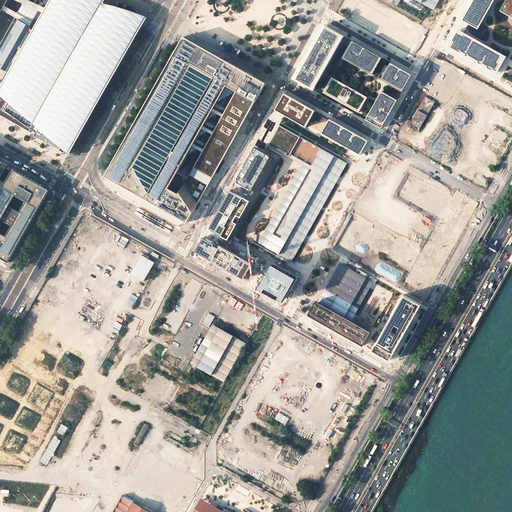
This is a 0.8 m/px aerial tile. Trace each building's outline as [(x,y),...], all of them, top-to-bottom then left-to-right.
[(0,0),(0,16),(4,9),(9,0),(0,0)] [(26,0),(17,16),(20,17),(21,15),(22,16),(29,3),(34,6),(36,0),(26,0)] [(91,12),(97,1),(96,0),(45,0),(41,9),(80,31),(82,27),(90,12),(91,12)] [(145,19),(102,0),(96,0),(97,1),(113,10),(117,9),(120,9),(122,10),(126,11),(129,13),(132,16),(134,19),(135,22),(136,26),(136,30),(136,33),(135,37),(145,19)] [(413,0),(420,4),(424,6),(429,9),(434,0),(413,0)] [(434,0),(429,9),(433,11),(439,0),(434,0)] [(473,0),(470,5),(462,20),(469,24),(478,29),(481,24),(494,0),(473,0)] [(511,0),(505,0),(499,11),(509,16),(511,18),(511,0)] [(97,28),(97,27),(98,25),(98,23),(99,21),(101,18),(102,16),(103,15),(104,14),(106,13),(109,11),(113,10),(97,1),(91,12),(90,12),(82,27),(99,37),(99,36),(98,34),(98,32),(97,30),(97,28)] [(357,19),(364,6),(359,3),(351,16),(357,19)] [(103,42),(102,41),(101,39),(99,37),(82,27),(80,31),(41,9),(33,23),(116,70),(133,40),(131,42),(130,43),(129,44),(127,45),(125,46),(124,47),(122,47),(120,48),(118,48),(116,48),(114,48),(113,48),(109,46),(107,46),(106,45),(104,43),(103,42)] [(134,39),(135,37),(136,33),(136,30),(136,26),(135,22),(134,19),(132,16),(129,13),(126,11),(122,10),(120,9),(117,9),(113,10),(109,11),(106,13),(104,14),(103,15),(102,16),(101,18),(99,21),(98,23),(98,25),(97,27),(97,28),(97,30),(98,32),(98,34),(99,36),(99,37),(101,39),(102,41),(103,42),(104,43),(106,45),(107,46),(109,46),(113,48),(114,48),(116,48),(118,48),(120,48),(122,47),(124,47),(125,46),(127,45),(129,44),(130,43),(131,42),(133,40),(134,39)] [(371,10),(365,24),(376,29),(379,23),(382,24),(386,17),(371,10)] [(0,115),(30,132),(33,127),(42,132),(39,137),(61,150),(64,145),(71,149),(116,70),(33,23),(29,21),(28,24),(19,19),(0,51),(0,115)] [(324,26),(294,79),(313,90),(343,37),(324,26)] [(463,33),(459,31),(450,48),(496,73),(505,56),(500,53),(498,52),(489,47),(463,33)] [(125,142),(105,176),(120,185),(169,212),(187,222),(193,213),(198,203),(208,186),(218,168),(246,118),(256,100),(266,83),(230,62),(213,53),(207,50),(200,45),(184,37),(175,53),(165,71),(160,78),(134,125),(125,142)] [(373,75),(382,58),(352,41),(343,58),(373,75)] [(401,92),(410,75),(390,63),(379,80),(401,92)] [(357,111),(358,112),(359,111),(358,110),(361,105),(362,106),(363,104),(362,103),(365,98),(366,99),(367,97),(365,96),(365,97),(360,95),(361,94),(359,93),(358,93),(353,91),(354,90),(352,89),(351,90),(346,87),(347,86),(345,85),(345,86),(340,83),(340,82),(338,81),(338,82),(333,79),(333,78),(332,77),(331,79),(332,79),(329,85),(328,84),(327,86),(328,86),(325,91),(324,91),(323,92),(325,93),(325,92),(330,95),(330,96),(331,97),(332,96),(337,99),(337,100),(338,101),(339,100),(344,103),(343,104),(345,105),(345,104),(351,107),(350,108),(352,109),(353,108),(357,111)] [(366,119),(381,128),(397,100),(382,92),(366,119)] [(315,111),(284,93),(275,110),(306,127),(315,111)] [(425,96),(409,125),(419,130),(435,102),(425,96)] [(483,122),(504,134),(511,120),(491,109),(483,122)] [(368,141),(330,119),(322,133),(360,155),(368,141)] [(306,167),(318,147),(278,125),(267,145),(302,164),(306,167)] [(263,152),(255,147),(235,182),(252,191),(271,156),(263,152)] [(263,245),(288,259),(343,161),(318,147),(306,167),(263,245)] [(403,161),(388,152),(361,200),(377,208),(403,161)] [(343,161),(288,259),(293,261),(294,260),(347,163),(343,161)] [(263,245),(306,167),(302,164),(258,243),(263,245)] [(42,185),(8,165),(0,179),(0,180),(6,183),(0,193),(0,257),(9,262),(45,198),(43,197),(44,195),(43,191),(43,188),(40,187),(42,185)] [(441,193),(410,176),(400,195),(430,212),(441,193)] [(269,190),(263,187),(260,193),(266,196),(269,190)] [(249,201),(231,191),(209,229),(228,240),(237,223),(229,219),(233,212),(240,216),(249,201)] [(477,203),(457,191),(434,232),(455,244),(470,218),(477,203)] [(351,218),(337,243),(361,257),(375,232),(351,218)] [(404,234),(396,246),(402,250),(410,238),(404,234)] [(244,278),(252,264),(204,238),(197,251),(244,278)] [(451,252),(430,240),(406,282),(427,293),(451,252)] [(293,274),(273,263),(261,284),(266,287),(265,289),(279,297),(280,295),(286,298),(295,280),(291,278),(293,274)] [(322,305),(347,319),(369,279),(344,265),(322,305)] [(366,347),(390,360),(421,304),(397,291),(366,347)] [(241,308),(244,301),(233,294),(229,301),(241,308)] [(322,305),(322,304),(315,318),(364,345),(371,332),(351,321),(347,319),(322,305)] [(242,340),(216,326),(194,365),(221,380),(242,340)] [(9,452),(29,463),(59,403),(55,401),(52,401),(46,413),(45,406),(44,404),(41,403),(38,397),(34,395),(34,390),(32,393),(25,389),(20,389),(18,384),(12,381),(15,387),(14,388),(12,389),(11,382),(6,371),(0,382),(0,426),(3,428),(1,429),(8,433),(9,452)] [(274,419),(284,425),(288,418),(277,412),(274,419)] [(145,423),(134,443),(138,446),(149,426),(145,423)] [(62,424),(58,432),(64,436),(69,427),(62,424)] [(48,465),(61,440),(54,437),(41,462),(48,465)] [(154,511),(153,511),(133,500),(121,494),(110,511),(154,511)] [(250,511),(244,508),(241,511),(230,511),(202,496),(192,511),(250,511)]
